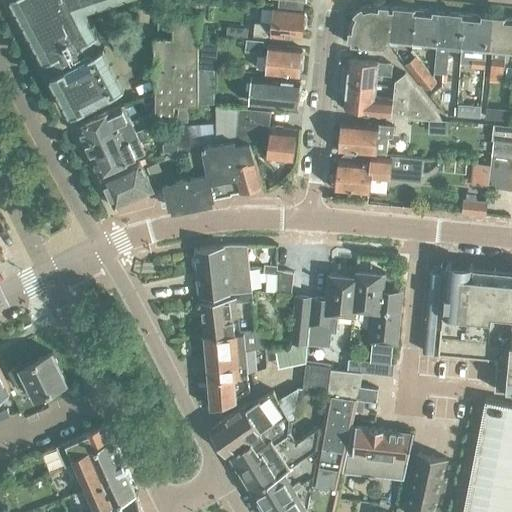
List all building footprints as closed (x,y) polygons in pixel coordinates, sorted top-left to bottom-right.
[(12,0),(72,114),(126,85),(86,9),(112,0),(12,0)] [(386,41),(389,6),(370,5),(363,7),(359,10),(355,13),(352,18),(351,23),(349,44),(382,47),(388,41),(386,41)] [(412,43),(415,9),(389,6),(386,41),(388,41),(412,43)] [(303,36),(305,11),(273,8),(272,24),(255,22),(253,35),(271,37),(284,38),(284,34),(303,36)] [(438,46),(440,11),(415,9),(412,43),(438,46)] [(461,48),(464,14),(440,11),(438,46),(435,73),(448,75),(450,47),(461,48)] [(488,50),(491,16),(464,14),(461,48),(474,49),(471,77),(486,79),(488,50)] [(156,118),(174,118),(174,103),(199,103),(198,15),(173,15),(173,38),(156,38),(156,89),(156,118)] [(511,52),(511,17),(507,17),(491,16),(488,50),(511,52)] [(228,26),(227,35),(247,37),(248,28),(228,26)] [(270,46),(264,45),(264,41),(248,39),(246,50),(263,52),(263,55),(268,56),(267,71),(299,74),(301,48),(270,45),(270,46)] [(217,56),(199,55),(199,67),(214,69),(216,69),(217,56)] [(347,84),(376,87),(377,75),(392,76),(394,62),(378,61),(349,58),(347,84)] [(504,70),(505,59),(493,58),(492,70),(504,70)] [(418,81),(429,72),(420,61),(409,70),(418,81)] [(429,72),(418,81),(426,91),(437,82),(429,72)] [(375,96),(374,111),(373,113),(393,116),(440,120),(404,73),(395,81),(393,98),(375,96)] [(298,108),(300,81),(269,78),(253,76),(251,103),(298,108)] [(375,96),(376,87),(347,84),(344,108),(374,111),(375,96)] [(215,87),(200,86),(200,104),(215,105),(215,87)] [(156,89),(145,94),(150,103),(156,100),(156,89)] [(86,142),(131,122),(141,117),(139,112),(130,116),(125,104),(111,110),(78,125),(86,142)] [(468,105),(467,117),(480,118),(481,106),(468,105)] [(189,108),(179,107),(179,121),(189,122),(189,108)] [(125,142),(147,132),(145,127),(136,132),(131,122),(86,142),(92,157),(125,142)] [(188,144),(201,143),(200,134),(213,133),(212,122),(187,123),(188,144)] [(394,126),(378,124),(364,123),(364,125),(343,123),(340,149),(362,151),(362,152),(387,154),(389,137),(393,138),(394,126)] [(272,128),(252,125),(250,139),(266,140),(266,145),(270,145),(268,158),(293,160),(296,129),(272,126),(272,128)] [(494,139),(511,140),(511,126),(495,125),(494,139)] [(125,142),(92,157),(100,173),(133,158),(146,152),(141,141),(150,137),(147,132),(125,142)] [(236,144),(235,139),(202,145),(203,149),(206,163),(208,174),(165,183),(170,206),(231,193),(231,191),(240,190),(240,191),(263,185),(255,159),(250,141),(236,144)] [(511,154),(511,140),(494,139),(492,153),(511,154)] [(177,142),(163,144),(164,152),(169,152),(169,153),(178,152),(177,142)] [(206,163),(203,149),(192,151),(196,165),(206,163)] [(511,190),(511,154),(492,153),(488,188),(511,190)] [(409,179),(410,163),(340,156),(337,188),(369,191),(370,176),(409,179)] [(410,163),(409,179),(422,180),(423,158),(410,157),(410,163)] [(115,208),(154,191),(140,159),(101,177),(115,208)] [(464,213),(485,216),(487,201),(466,199),(464,213)] [(198,272),(250,267),(248,244),(232,244),(196,248),(198,272)] [(511,270),(431,263),(423,351),(498,358),(495,389),(511,391),(511,270)] [(264,264),(264,272),(277,273),(277,269),(278,265),(264,264)] [(201,296),(202,296),(252,291),(250,267),(198,272),(201,296)] [(277,273),(276,292),(291,292),(293,272),(277,269),(277,273)] [(349,358),(347,370),(393,374),(394,363),(391,363),(393,343),(397,343),(402,291),(384,289),(385,272),(357,269),(356,276),(354,309),(374,311),(371,341),(376,341),(376,344),(374,344),(372,360),(349,358)] [(354,309),(356,276),(329,273),(326,298),(313,296),(308,344),(330,346),(332,331),(337,331),(339,313),(354,315),(354,309)] [(206,335),(240,332),(236,302),(253,301),(252,291),(202,296),(202,300),(206,335)] [(294,343),(308,344),(312,295),(298,294),(294,343)] [(210,380),(233,376),(248,374),(246,348),(265,346),(265,340),(259,331),(244,332),(240,332),(206,335),(210,380)] [(67,382),(52,352),(11,373),(18,387),(27,382),(35,399),(67,382)] [(328,391),(331,368),(331,365),(305,362),(303,389),(328,391)] [(376,387),(372,387),(360,385),(362,371),(347,370),(331,368),(328,391),(328,396),(356,399),(374,401),(376,387)] [(0,370),(0,396),(11,391),(0,370)] [(233,376),(210,380),(212,406),(235,398),(233,376)] [(273,388),(211,428),(230,455),(232,454),(253,439),(258,446),(272,436),(275,441),(292,430),(300,385),(280,398),(273,388)] [(339,487),(343,471),(351,424),(356,399),(328,396),(323,419),(321,436),(313,482),(339,487)] [(511,511),(511,403),(486,399),(463,511),(511,511)] [(10,416),(6,409),(0,411),(0,418),(1,420),(10,416)] [(72,456),(112,440),(105,424),(66,441),(58,444),(66,466),(75,462),(72,456)] [(351,424),(343,471),(405,477),(414,431),(351,424)] [(253,439),(232,454),(266,511),(306,511),(311,509),(285,468),(282,470),(275,459),(284,453),(275,441),(272,436),(258,446),(253,439)] [(72,456),(75,462),(96,509),(137,495),(112,440),(72,456)] [(435,511),(447,458),(420,452),(406,511),(435,511)] [(142,511),(137,495),(89,511),(142,511)]
